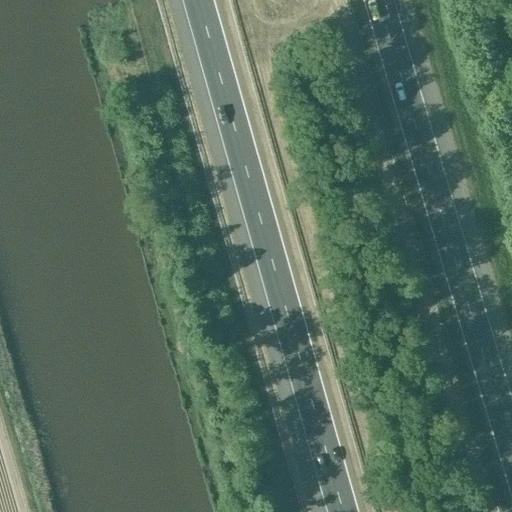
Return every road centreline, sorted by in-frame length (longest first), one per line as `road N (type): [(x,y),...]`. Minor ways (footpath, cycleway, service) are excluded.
road 1 (motorway): [(196,0),(342,511)]
road 2 (motorway): [(511,449),(377,0)]
